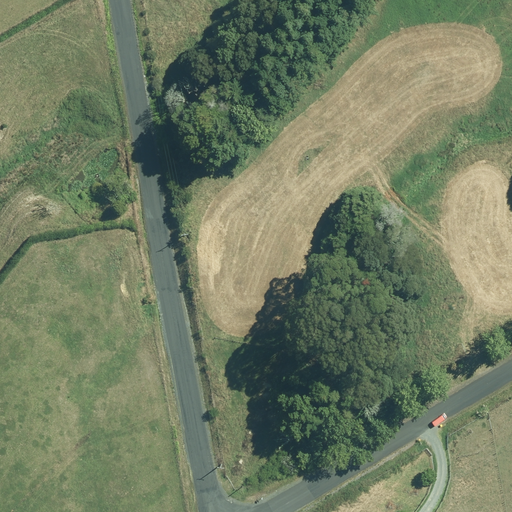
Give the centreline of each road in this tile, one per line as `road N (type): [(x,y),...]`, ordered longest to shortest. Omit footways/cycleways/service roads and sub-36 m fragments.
road 1 (unclassified): [(117,0),(211,511)]
road 2 (unclassified): [(269,511),(511,368)]
